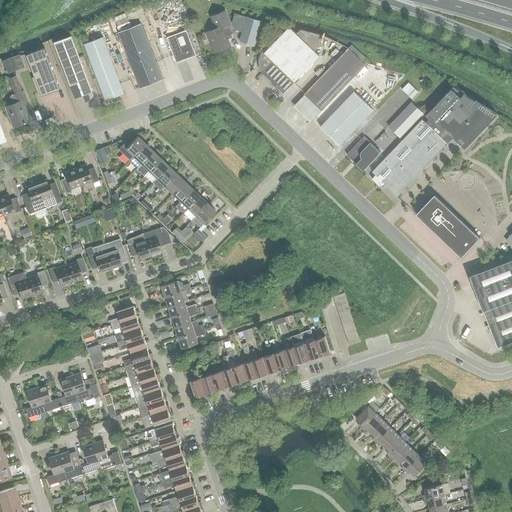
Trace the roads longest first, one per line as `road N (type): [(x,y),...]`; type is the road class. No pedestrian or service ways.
road 1 (residential): [(0,326),(197,258),(303,149)]
road 2 (residential): [(0,164),(219,81),(235,84),(303,149)]
road 3 (unclassified): [(435,348),(445,286),(303,149)]
road 4 (tertiary): [(208,434),(224,415),(435,348)]
road 5 (residential): [(208,434),(178,380),(165,372),(140,295)]
road 6 (trunk): [(393,0),(511,50)]
